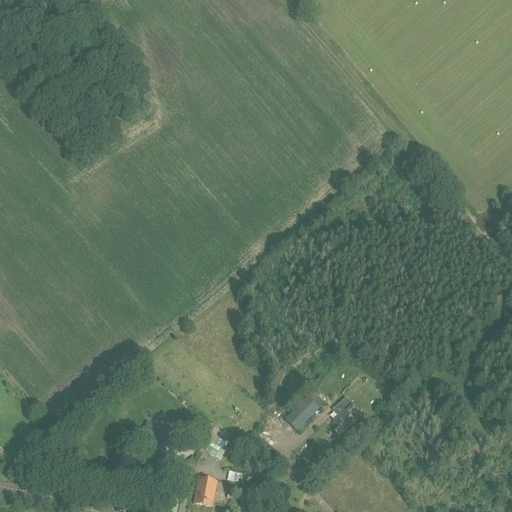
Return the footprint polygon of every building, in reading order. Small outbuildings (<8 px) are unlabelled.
[(284,421),(297,433),(320,410),(319,409),(325,403),(313,391),(284,421)] [(333,421),(343,433),(362,416),(349,402),(341,409),(344,412),(333,421)] [(193,432),(202,437),(209,427),(200,421),(199,422),(197,421),(194,426),(197,427),(193,432)] [(159,445),(166,448),(173,429),(165,427),(165,429),(146,423),(140,439),(148,441),(149,439),(159,442),(159,445)] [(194,460),(197,463),(205,451),(220,461),(225,452),(220,449),(222,445),(224,443),(210,434),(206,441),(194,460)] [(193,504),(213,508),(217,481),(198,478),(193,504)] [(226,492),(238,495),(241,485),(227,482),(226,492)]
